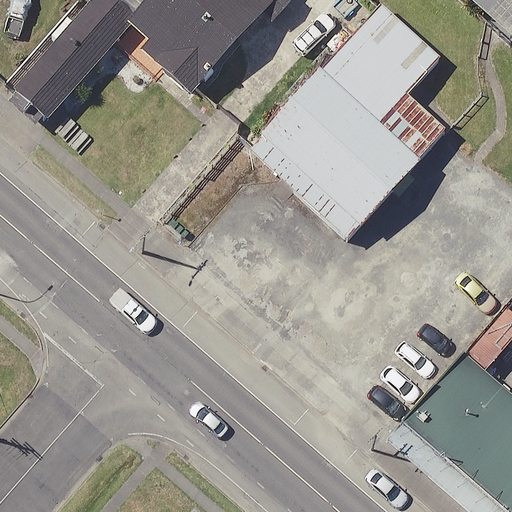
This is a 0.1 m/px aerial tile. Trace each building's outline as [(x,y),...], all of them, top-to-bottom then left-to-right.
[(280,0),(153,0),(124,34),(143,50),(134,60),(187,106),(280,0)] [(511,0),(461,0),(493,27),(511,5),(511,0)] [(256,148),(357,237),(419,168),(376,131),(441,56),(382,5),(256,148)] [(18,91),(52,121),(124,38),(91,9),(18,91)] [(511,346),(511,322),(505,317),(466,363),(485,379),(511,346)] [(511,511),(511,405),(460,362),(401,431),(496,511),(511,511)] [(511,366),(502,378),(511,386),(511,366)]
